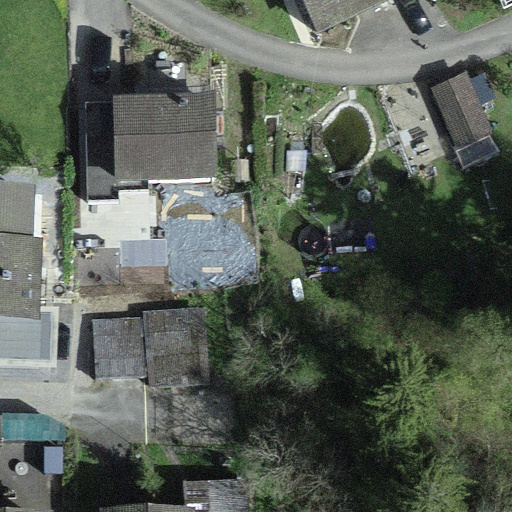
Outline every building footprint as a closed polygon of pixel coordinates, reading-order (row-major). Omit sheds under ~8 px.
[(396,0),(297,0),(314,37),(317,36),(312,25),(367,0),(372,0),(376,9),(396,0)] [(459,82),(429,95),(454,150),(484,137),(459,82)] [(115,187),(210,185),(208,110),(83,112),(84,175),(114,174),(115,187)] [(0,198),(0,325),(28,327),(31,254),(21,253),(23,199),(0,198)] [(190,322),(89,326),(92,386),(143,383),(145,396),(200,391),(192,360),(190,322)] [(0,446),(60,447),(63,436),(43,424),(0,421),(0,446)] [(242,511),(241,489),(180,491),(181,511),(242,511)]
